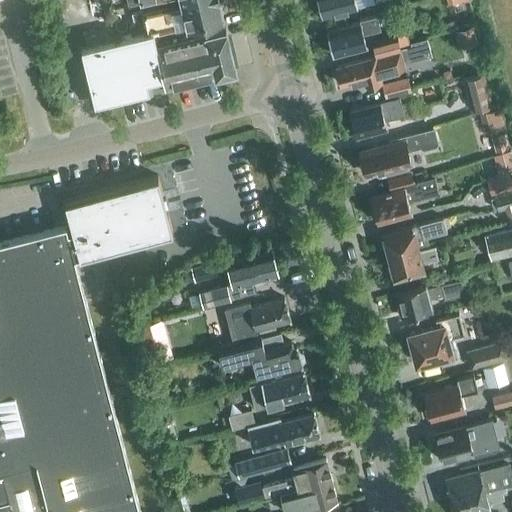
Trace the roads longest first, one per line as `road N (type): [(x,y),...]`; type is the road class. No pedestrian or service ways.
road 1 (secondary): [(398,511),(290,97)]
road 2 (unclassified): [(0,158),(290,97)]
